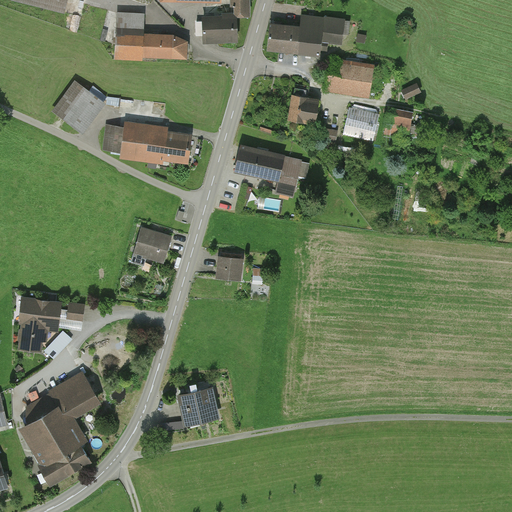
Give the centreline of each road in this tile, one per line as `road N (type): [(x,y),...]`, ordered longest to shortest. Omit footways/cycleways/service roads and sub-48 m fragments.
road 1 (track): [(138,511),(117,457),(343,419),(511,418)]
road 2 (tertiary): [(44,511),(90,484),(135,430),(207,202)]
road 3 (residential): [(0,107),(207,202)]
road 4 (tertiary): [(207,202),(266,0)]
